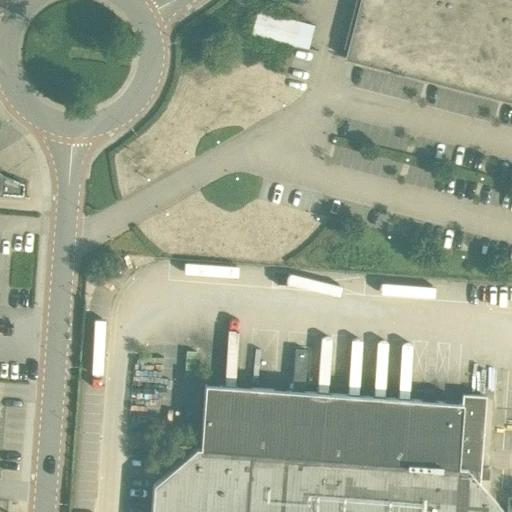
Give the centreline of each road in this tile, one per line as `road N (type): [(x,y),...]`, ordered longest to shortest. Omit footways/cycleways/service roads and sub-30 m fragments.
road 1 (unclassified): [(44,511),(72,126)]
road 2 (unclassified): [(72,126),(112,117),(140,87),(147,67),(142,26)]
